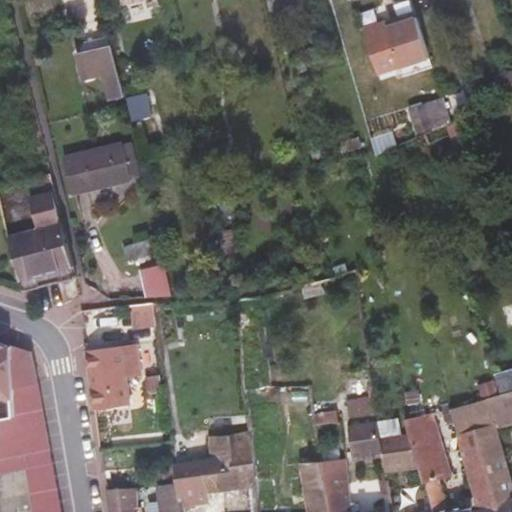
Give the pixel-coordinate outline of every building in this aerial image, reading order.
[(62,10),(66,25),(77,22),(73,7),(62,10)] [(389,28),(387,22),(366,29),(381,76),(431,59),(418,18),(402,24),(389,28)] [(400,19),(387,22),(389,28),(402,24),(400,19)] [(107,98),(123,94),(108,36),(84,43),(77,58),(81,78),(101,73),(107,98)] [(511,70),(494,76),(499,89),(511,84),(511,70)] [(480,82),(484,94),(499,89),(494,76),(480,82)] [(133,120),(151,116),(145,92),(127,96),(133,120)] [(418,133),(453,121),(444,96),(410,108),(418,133)] [(344,153),(362,148),(359,136),(340,141),(344,153)] [(133,142),(122,144),(130,179),(141,177),(133,142)] [(130,179),(122,144),(64,158),(71,193),(130,179)] [(1,189),(7,223),(8,228),(24,293),(78,281),(53,177),(1,189)] [(383,255),(393,253),(391,243),(389,244),(388,237),(380,239),(383,255)] [(154,239),(145,241),(149,254),(157,251),(154,239)] [(149,254),(145,241),(124,246),(128,260),(149,254)] [(141,289),(166,283),(164,270),(138,276),(141,289)] [(0,399),(16,405),(14,345),(0,339),(0,399)] [(142,341),(87,349),(90,369),(95,368),(98,387),(93,387),(96,408),(140,402),(136,376),(146,375),(142,341)] [(0,405),(1,405),(3,418),(0,436),(0,475),(26,471),(23,452),(52,448),(34,351),(14,345),(16,405),(0,399),(0,405)] [(511,511),(511,488),(495,429),(511,423),(511,390),(510,391),(503,393),(452,408),(455,420),(470,480),(475,497),(473,508),(472,511),(511,511)] [(406,399),(408,419),(429,414),(427,402),(419,404),(418,397),(406,399)] [(352,424),(377,420),(376,412),(375,400),(350,403),(352,424)] [(452,408),(450,402),(440,404),(445,423),(455,420),(452,408)] [(408,419),(406,419),(406,421),(410,433),(415,451),(420,467),(426,487),(430,503),(432,511),(472,511),(473,508),(460,510),(448,511),(439,480),(453,477),(434,412),(429,414),(408,419)] [(316,420),(317,431),(338,427),(336,417),(316,420)] [(383,455),(380,438),(377,420),(352,424),(350,425),(353,460),(383,455)] [(208,494),(256,486),(251,431),(233,434),(209,435),(211,458),(178,465),(174,466),(178,486),(181,507),(209,501),(208,494)] [(415,451),(410,433),(380,438),(383,455),(387,479),(393,478),(392,471),(420,467),(415,451)] [(33,511),(63,511),(52,448),(23,452),(26,471),(33,511)] [(357,511),(357,502),(352,503),(347,458),(322,461),(325,481),(328,504),(330,511),(357,511)] [(330,511),(328,504),(325,481),(322,461),(322,460),(303,461),(310,511),(330,511)] [(475,497),(470,480),(462,482),(467,498),(461,500),(460,510),(473,508),(475,497)] [(138,484),(107,488),(110,511),(182,511),(181,507),(178,486),(158,488),(160,511),(143,511),(143,506),(139,506),(138,484)] [(407,511),(405,492),(401,493),(399,487),(389,488),(392,511),(407,511)] [(430,503),(426,487),(416,490),(421,505),(430,503)]
